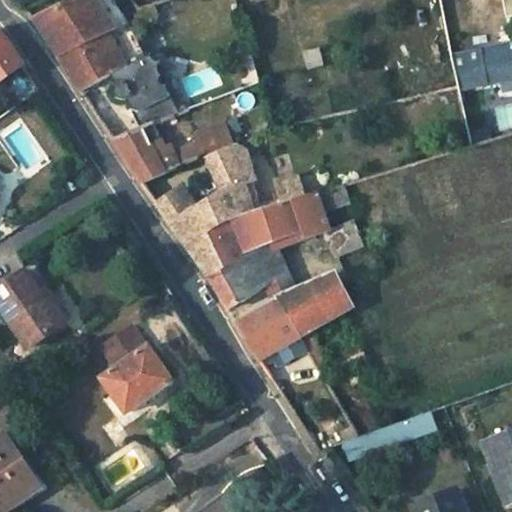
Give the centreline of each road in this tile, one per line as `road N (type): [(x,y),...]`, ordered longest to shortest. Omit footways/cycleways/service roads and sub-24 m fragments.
road 1 (unclassified): [(116,174),(332,511)]
road 2 (unclassified): [(0,8),(116,174)]
road 3 (residential): [(0,250),(116,174)]
